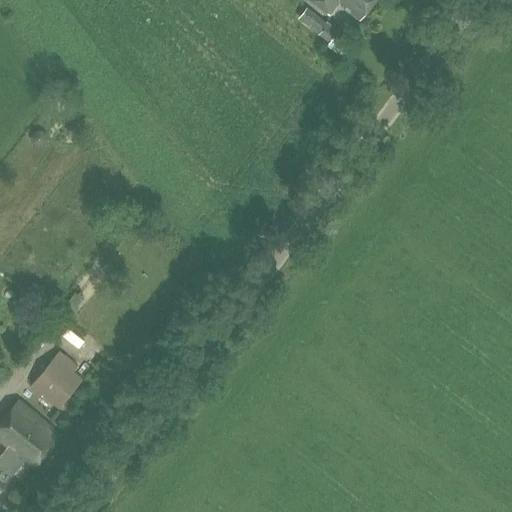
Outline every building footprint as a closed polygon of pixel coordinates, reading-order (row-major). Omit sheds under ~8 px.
[(338,1),(360,18),(374,0),(314,0),(330,12),(338,1)] [(295,15),(329,40),(338,28),(329,21),(327,23),(303,5),(295,15)] [(46,132),(41,129),(35,130),(31,135),(32,141),(37,145),(44,144),(47,138),(46,132)] [(31,384),(59,407),(83,378),(55,355),(31,384)] [(0,488),(24,459),(33,466),(60,434),(19,399),(0,421),(0,438),(14,451),(8,458),(1,466),(0,465),(0,488)]
